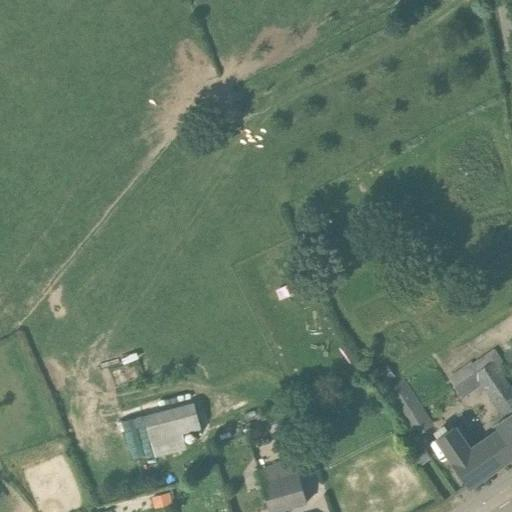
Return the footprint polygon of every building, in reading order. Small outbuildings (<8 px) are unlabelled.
[(470,364),(449,378),(462,398),(480,386),(505,424),(473,446),(460,426),(438,440),(470,487),(511,457),(511,391),(487,355),(471,367),(470,364)] [(386,385),(395,379),(390,371),(381,377),(386,385)] [(384,392),(404,421),(415,438),(433,425),(422,409),(402,380),(384,392)] [(150,443),(201,429),(194,402),(143,416),(150,443)] [(430,457),(423,448),(412,456),(418,465),(430,457)] [(261,484),(268,511),(278,511),(307,504),(299,473),(261,484)] [(155,510),(173,505),(170,493),(152,498),(155,510)]
